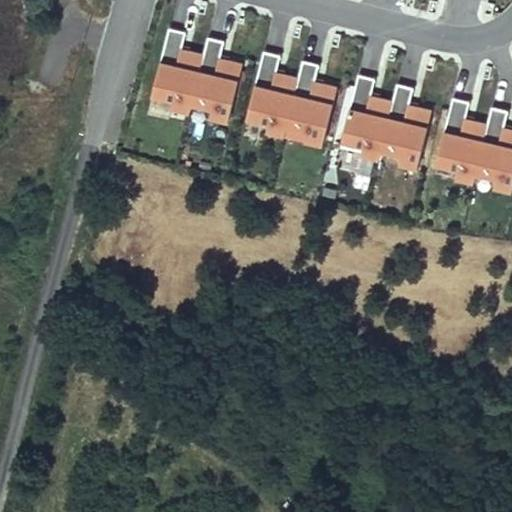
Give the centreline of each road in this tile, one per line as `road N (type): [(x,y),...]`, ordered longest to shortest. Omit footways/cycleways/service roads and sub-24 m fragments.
road 1 (residential): [(129,0),(0,487)]
road 2 (residential): [(298,0),(443,36),(489,34),(511,19)]
